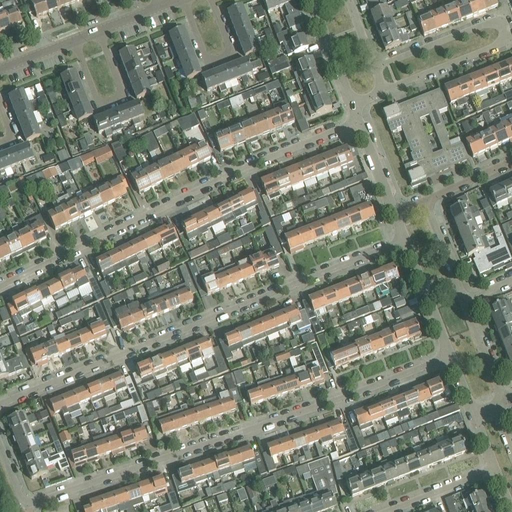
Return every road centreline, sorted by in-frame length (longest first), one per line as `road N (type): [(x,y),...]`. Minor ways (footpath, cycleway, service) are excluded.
road 1 (residential): [(449,355),(27,503),(0,444)]
road 2 (residential): [(404,240),(0,403)]
road 3 (residential): [(0,286),(230,174),(358,122)]
road 4 (residential): [(382,89),(502,42),(506,32),(490,22),(375,67)]
road 5 (residential): [(98,32),(120,89),(111,101),(94,94),(74,41)]
road 6 (residential): [(211,0),(228,44),(217,60),(203,51),(184,0)]
road 7 (residential): [(449,355),(404,240)]
